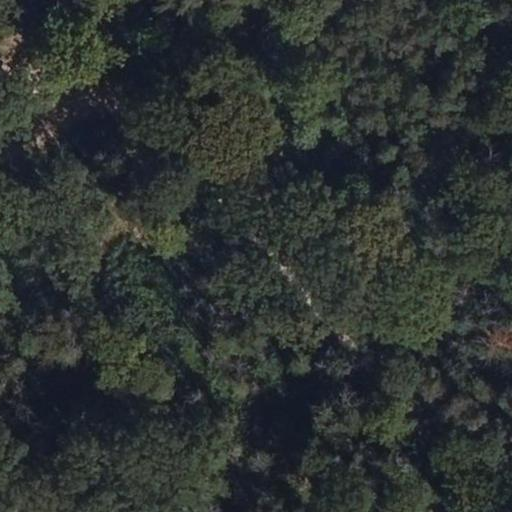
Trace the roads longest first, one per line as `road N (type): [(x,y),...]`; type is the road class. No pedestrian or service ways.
road 1 (track): [(158,82),(511,488)]
road 2 (track): [(0,164),(158,82)]
road 3 (track): [(158,82),(41,0)]
